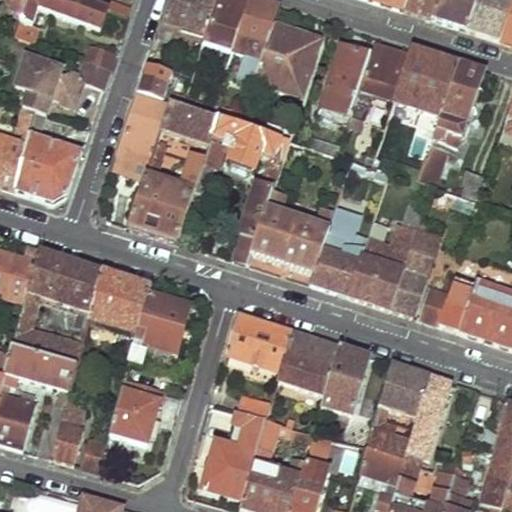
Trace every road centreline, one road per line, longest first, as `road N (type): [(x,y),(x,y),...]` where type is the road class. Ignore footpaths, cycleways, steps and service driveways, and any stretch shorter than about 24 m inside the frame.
road 1 (residential): [(511,377),(231,288)]
road 2 (residential): [(68,237),(148,0)]
road 3 (residential): [(164,506),(231,288)]
road 4 (residential): [(296,0),(511,66)]
road 5 (residential): [(231,288),(68,237)]
road 6 (residential): [(0,461),(164,506)]
